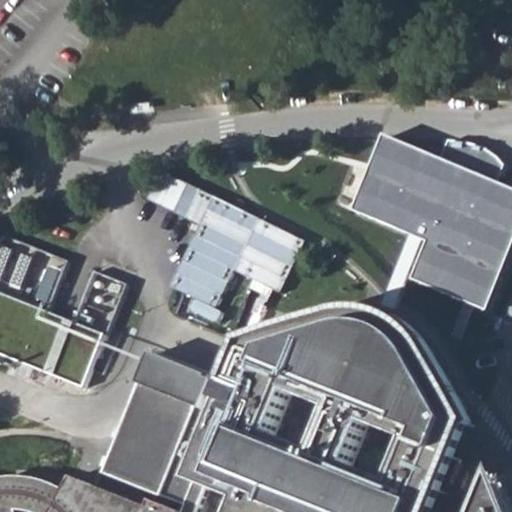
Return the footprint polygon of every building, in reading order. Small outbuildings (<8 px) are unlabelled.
[(484,312),(511,238),(511,188),(379,132),(352,208),(425,240),(408,281),(484,312)] [(206,224),(175,285),(218,307),(235,270),(286,292),(312,240),(169,172),(155,198),(206,224)] [(0,292),(0,354),(88,389),(109,337),(77,324),(51,313),(0,292)] [(511,511),(511,505),(503,484),(492,511),(442,511),(476,426),(475,416),(472,407),(467,394),(462,382),(455,371),(448,361),(438,351),(428,342),(417,334),(402,325),(395,322),(379,317),(370,316),(358,315),(348,316),(339,318),(328,320),(303,331),(291,336),(278,343),(264,352),(252,360),(240,370),(223,413),(200,404),(201,401),(143,378),(95,500),(126,511),(85,511),(80,510),(78,511),(54,511),(55,511),(41,504),(26,502),(11,503),(0,505),(0,511),(511,511)] [(54,511),(78,511),(80,510),(61,500),(55,511),(54,511)]
